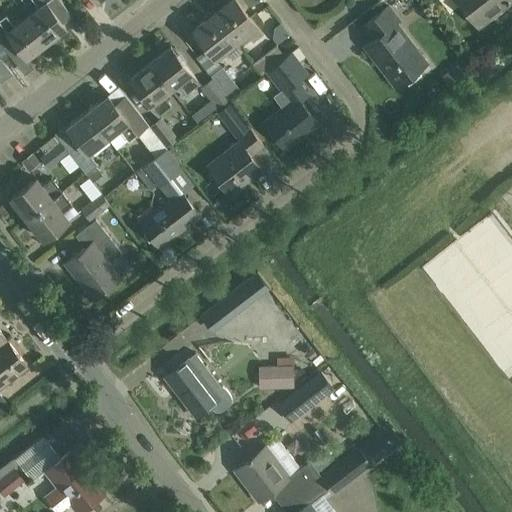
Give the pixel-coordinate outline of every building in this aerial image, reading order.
[(33,0),(38,6),(27,15),(47,41),(67,26),(60,17),(69,10),(60,0),(33,0)] [(238,0),(230,0),(215,13),(237,41),(246,34),(252,42),(263,33),(257,25),(258,25),(238,0)] [(459,0),(479,25),(511,0),(459,0)] [(361,25),(372,39),(366,44),(383,66),(386,63),(401,82),(428,62),(398,23),(402,19),(389,3),(361,25)] [(237,41),(215,13),(195,28),(217,56),(226,49),(233,59),(244,51),(236,41),(237,41)] [(27,15),(14,25),(6,15),(0,19),(0,41),(11,56),(21,48),(27,56),(47,41),(27,15)] [(268,70),(280,60),(286,55),(277,44),(254,63),(262,74),(268,70)] [(200,83),(192,72),(193,72),(172,45),(152,62),(172,88),(178,83),(187,94),(200,83)] [(283,105),(265,119),(287,147),(319,122),(300,98),(307,92),(297,78),(307,71),(291,51),(286,55),(280,60),(268,70),(282,89),(275,94),(283,105)] [(0,80),(1,82),(12,74),(12,73),(0,57),(0,80)] [(172,88),(152,62),(131,78),(151,104),(152,103),(160,114),(172,105),(164,94),(172,88)] [(222,66),(212,73),(231,97),(240,90),(222,66)] [(231,97),(212,73),(210,74),(212,77),(201,86),(217,108),(231,97)] [(109,94),(88,110),(109,137),(119,129),(127,141),(138,133),(155,157),(167,147),(150,125),(149,126),(131,101),(120,109),(109,94)] [(246,121),(230,100),(215,111),(232,132),(246,121)] [(109,137),(88,110),(68,126),(81,143),(70,152),(93,182),(102,175),(96,166),(98,165),(88,153),(109,137)] [(167,147),(178,138),(162,116),(150,125),(167,147)] [(236,137),(239,141),(209,165),(230,192),(262,166),(253,155),(265,146),(250,127),(236,137)] [(69,153),(60,141),(40,157),(49,169),(69,153)] [(167,147),(155,157),(138,170),(152,189),(182,167),(175,157),(167,147)] [(38,158),(33,152),(22,160),(27,167),(38,158)] [(90,200),(100,192),(87,174),(76,182),(90,200)] [(52,178),(43,185),(37,176),(11,196),(27,217),(62,191),(52,178)] [(141,220),(158,242),(184,222),(187,225),(201,214),(181,189),(141,220)] [(62,191),(27,217),(43,238),(69,218),(64,212),(73,205),(62,191)] [(90,221),(111,204),(101,192),(81,209),(90,221)] [(76,235),(85,247),(65,262),(93,298),(121,276),(110,261),(121,253),(96,219),(76,235)] [(226,295),(201,315),(211,328),(237,308),(226,295)] [(265,334),(257,339),(270,360),(280,354),(284,360),(304,347),(277,304),(255,318),(265,334)] [(0,385),(27,364),(6,338),(0,343),(0,385)] [(293,370),(321,363),(317,348),(289,355),(293,370)] [(217,385),(212,389),(204,378),(211,372),(202,362),(196,367),(189,358),(166,375),(196,415),(209,405),(210,407),(215,411),(219,411),(224,410),(229,405),(232,402),(232,398),(231,394),(226,388),(223,386),(220,385),(217,385)] [(291,366),(256,366),(256,387),(291,387),(291,366)] [(277,404),(291,422),(335,388),(321,370),(277,404)] [(0,408),(8,402),(0,391),(0,408)] [(387,420),(359,442),(372,458),(399,436),(387,420)] [(260,499),(288,477),(264,445),(236,467),(260,499)] [(320,473),(298,490),(289,496),(299,510),(295,511),(315,511),(310,504),(330,488),(335,495),(374,465),(358,445),(320,473)] [(45,470),(57,486),(44,496),(56,511),(59,511),(70,503),(77,511),(80,511),(105,492),(72,449),(45,470)] [(25,480),(14,467),(0,477),(0,490),(4,496),(25,480)] [(440,511),(432,500),(417,511),(418,511),(440,511)]
